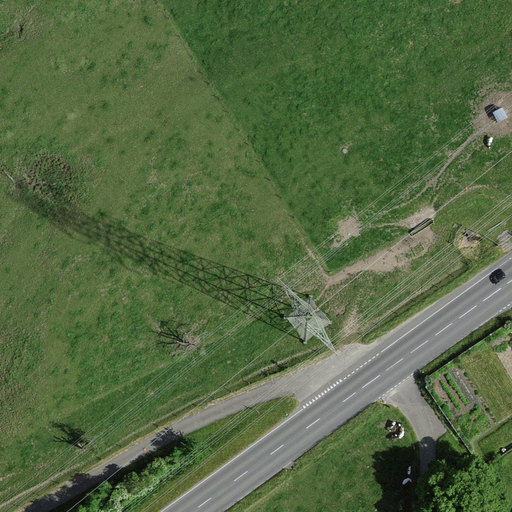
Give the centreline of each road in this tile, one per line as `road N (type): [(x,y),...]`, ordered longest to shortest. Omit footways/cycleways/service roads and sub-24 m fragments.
road 1 (primary): [(191,511),(511,280)]
road 2 (track): [(31,511),(183,426),(288,383),(332,378),(350,396)]
road 3 (track): [(384,371),(426,424),(428,511)]
